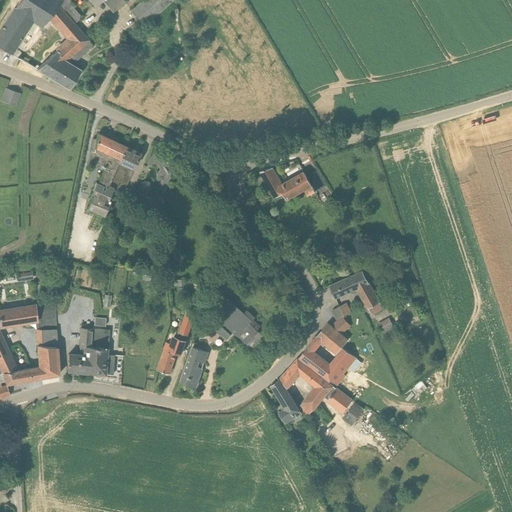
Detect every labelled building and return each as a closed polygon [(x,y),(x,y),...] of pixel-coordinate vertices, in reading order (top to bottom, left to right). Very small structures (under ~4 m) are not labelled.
[(62,30),(64,32),(65,33),(74,25),(58,7),(63,0),(20,0),(0,31),(0,46),(12,54),(33,22),(42,27),(50,17),(62,30)] [(81,18),(69,4),(71,1),(69,0),(63,0),(58,7),(74,25),(81,18)] [(88,0),(95,6),(101,0),(113,12),(126,0),(88,0)] [(143,0),(131,10),(144,26),(173,0),(143,0)] [(88,40),(80,30),(75,35),(37,69),(48,76),(65,60),(66,60),(88,40)] [(48,76),(53,79),(69,89),(81,70),(73,65),(75,61),(92,45),(88,40),(66,60),(65,60),(48,76)] [(7,89),(3,98),(2,101),(15,106),(20,93),(7,89)] [(107,188),(126,146),(99,134),(97,140),(93,139),(88,165),(99,167),(104,169),(98,183),(96,182),(90,196),(92,197),(88,208),(104,215),(110,201),(108,200),(113,190),(107,188)] [(131,175),(140,153),(126,146),(107,188),(113,190),(114,188),(118,190),(126,173),(131,175)] [(272,167),(260,171),(275,198),(283,194),(286,200),(304,190),(307,196),(326,185),(317,170),(306,176),(304,172),(282,185),(272,167)] [(151,188),(151,187),(151,186),(151,185),(151,184),(150,184),(150,183),(149,182),(148,182),(147,181),(146,181),(145,181),(144,181),(143,181),(143,182),(142,182),(141,182),(141,183),(140,184),(140,185),(139,186),(139,187),(139,188),(139,189),(140,189),(140,190),(140,191),(141,191),(141,192),(142,192),(143,193),(144,193),(145,193),(146,193),(147,193),(148,193),(148,192),(149,192),(150,191),(151,190),(151,189),(151,188)] [(149,196),(135,190),(130,200),(143,207),(149,196)] [(32,272),(17,274),(18,282),(33,279),(32,272)] [(364,272),(330,285),(335,297),(357,288),(372,315),(384,309),(364,272)] [(157,277),(143,274),(142,280),(156,283),(157,277)] [(225,301),(214,313),(251,348),(253,346),(260,352),(270,342),(251,325),(225,301)] [(395,302),(387,307),(390,311),(398,307),(395,302)] [(0,382),(0,383),(5,381),(6,384),(59,374),(56,330),(52,303),(36,305),(37,321),(36,321),(37,329),(37,336),(37,345),(39,366),(17,370),(0,332),(0,382)] [(346,303),(339,306),(344,316),(351,312),(346,303)] [(36,305),(0,310),(0,326),(21,323),(36,321),(37,321),(36,305)] [(178,334),(187,337),(194,316),(185,313),(178,334)] [(106,325),(106,318),(95,317),(95,325),(106,325)] [(389,318),(377,324),(381,333),(393,327),(389,318)] [(348,340),(341,334),(330,326),(327,323),(314,339),(319,343),(322,340),(337,353),(348,340)] [(68,354),(67,371),(105,374),(113,374),(114,355),(106,354),(107,347),(99,347),(100,338),(105,339),(105,330),(81,328),(79,347),(85,347),(84,355),(68,354)] [(157,370),(169,373),(176,353),(181,355),(185,341),(174,337),(169,351),(164,349),(157,370)] [(181,382),(195,387),(208,352),(193,347),(181,382)] [(327,363),(313,351),(308,347),(300,357),(336,385),(345,375),(342,373),(348,368),(356,358),(344,349),(329,365),(327,363)] [(303,402),(298,408),(299,411),(306,418),(312,409),(313,410),(324,397),(328,400),(327,401),(343,412),(352,400),(323,379),(297,359),(291,366),(300,373),(315,385),(302,401),(303,402)] [(294,378),(286,372),(281,378),(286,387),(294,378)] [(299,411),(298,408),(280,379),(271,386),(286,409),(280,413),(285,422),(301,413),(299,411)] [(427,388),(421,381),(415,386),(421,393),(427,388)] [(2,388),(0,383),(0,382),(0,397),(10,395),(10,394),(7,386),(2,388)] [(336,435),(341,431),(335,421),(329,425),(336,435)]
